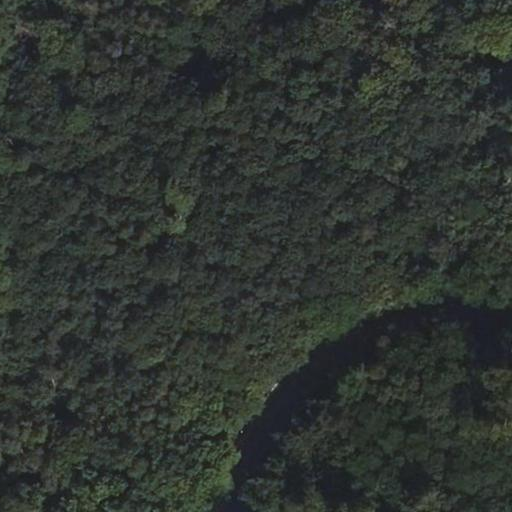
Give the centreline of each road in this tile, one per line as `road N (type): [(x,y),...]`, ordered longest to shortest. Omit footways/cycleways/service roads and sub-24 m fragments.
road 1 (tertiary): [(511,315),(444,310),(397,317),(322,358),(287,390),(262,429),(229,511)]
road 2 (track): [(377,0),(511,35)]
